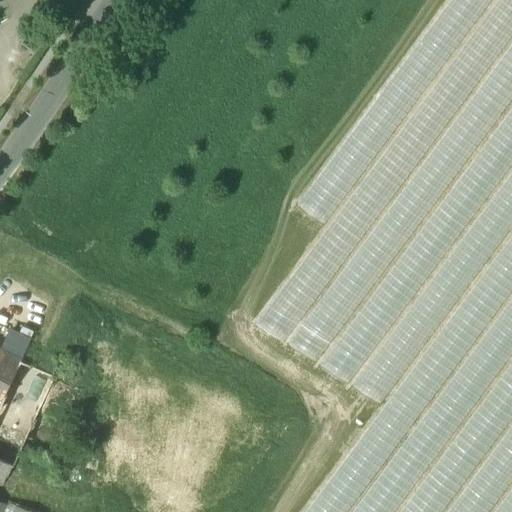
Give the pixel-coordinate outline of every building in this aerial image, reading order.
[(27,343),(8,334),(0,350),(0,351),(20,361),(27,343)] [(0,351),(0,373),(13,380),(20,363),(21,361),(0,351)] [(0,373),(0,397),(4,399),(13,381),(13,380),(0,373)] [(11,468),(0,463),(0,485),(2,486),(11,468)] [(92,467),(74,465),(72,483),(90,485),(90,481),(99,482),(100,471),(92,470),(92,467)]
